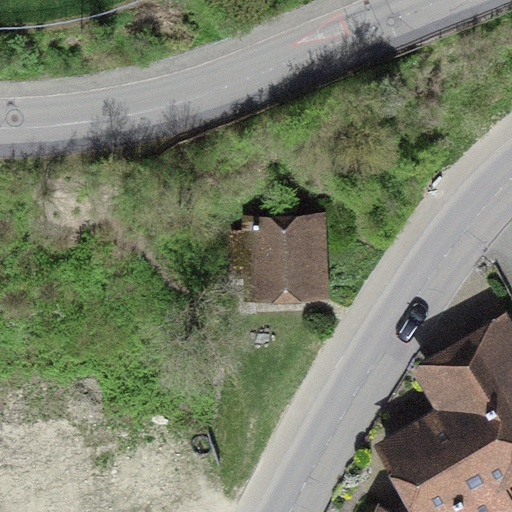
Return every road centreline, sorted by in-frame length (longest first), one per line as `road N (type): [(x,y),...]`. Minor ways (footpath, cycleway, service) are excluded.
road 1 (residential): [(0,134),(162,118),(456,0)]
road 2 (residential): [(511,185),(430,276),(287,511)]
